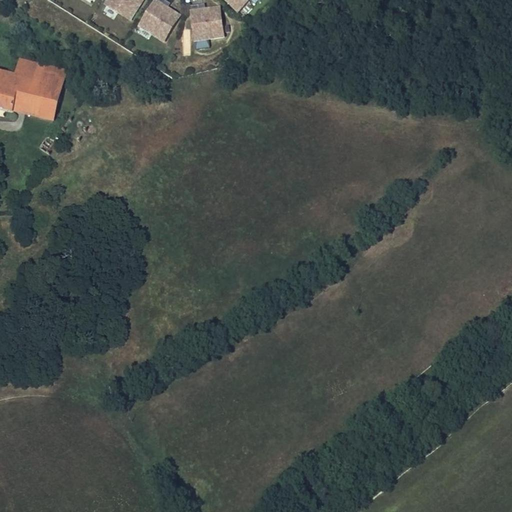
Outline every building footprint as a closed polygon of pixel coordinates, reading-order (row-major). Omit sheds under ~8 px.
[(111,0),(107,6),(132,21),(145,0),(111,0)] [(162,0),(156,0),(155,3),(140,27),(164,43),(181,18),(169,10),(172,5),(162,0)] [(252,0),(225,0),(239,13),(252,0)] [(196,43),(225,39),(221,9),(207,11),(206,6),(192,8),(196,43)] [(63,78),(66,62),(21,54),(18,70),(22,71),(36,73),(48,76),(63,78)] [(16,106),(22,71),(18,70),(0,65),(0,104),(16,107),(16,106)] [(16,106),(30,108),(36,73),(22,71),(16,106)] [(30,108),(43,110),(48,76),(36,73),(30,108)] [(63,78),(48,76),(43,110),(57,113),(63,78)] [(89,123),(72,113),(59,134),(51,149),(66,159),(89,123)] [(41,143),(51,149),(59,134),(49,129),(41,143)]
